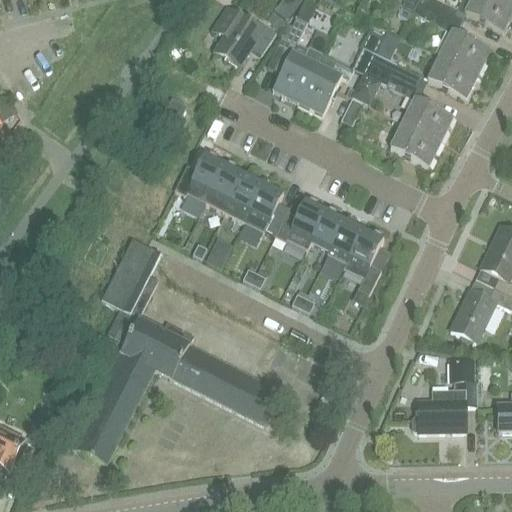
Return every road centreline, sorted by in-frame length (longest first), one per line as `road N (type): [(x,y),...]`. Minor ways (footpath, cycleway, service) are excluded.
road 1 (residential): [(329,490),(448,215)]
road 2 (residential): [(448,215),(225,103)]
road 3 (residential): [(148,511),(329,490)]
